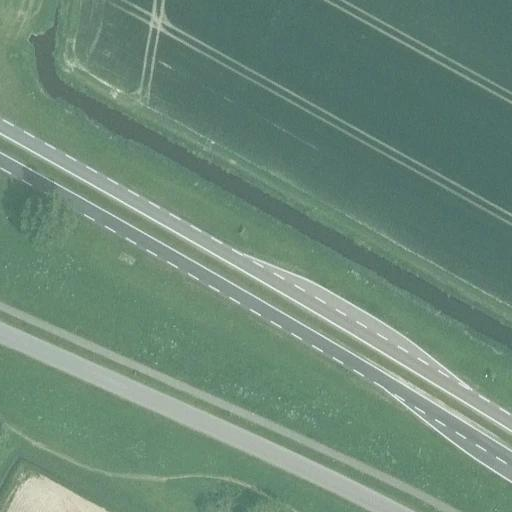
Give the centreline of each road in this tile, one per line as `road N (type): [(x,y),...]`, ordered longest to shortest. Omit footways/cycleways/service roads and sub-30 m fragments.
road 1 (primary): [(0,163),(511,460)]
road 2 (primary): [(511,424),(0,131)]
road 3 (unclassified): [(393,511),(0,334)]
